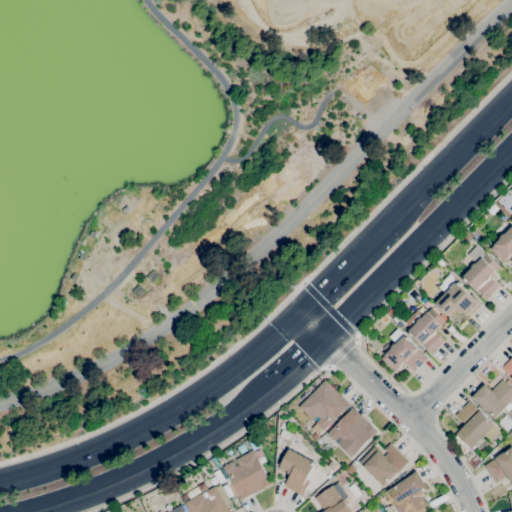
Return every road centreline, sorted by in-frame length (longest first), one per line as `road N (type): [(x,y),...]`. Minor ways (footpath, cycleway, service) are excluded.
road 1 (secondary): [(300,315),(174,415),(84,458),(0,484)]
road 2 (track): [(482,0),(410,65),(372,34),(323,41),(274,35),(244,0)]
road 3 (secondary): [(14,511),(149,462),(272,382)]
road 4 (secondary): [(323,337),(511,145)]
road 5 (residential): [(471,511),(436,449),(300,315)]
road 6 (secondary): [(511,100),(387,228)]
road 7 (residential): [(406,420),(511,317)]
road 8 (secondary): [(387,228),(300,315)]
